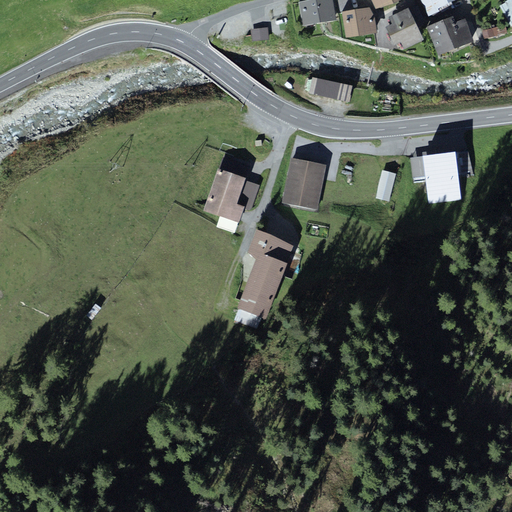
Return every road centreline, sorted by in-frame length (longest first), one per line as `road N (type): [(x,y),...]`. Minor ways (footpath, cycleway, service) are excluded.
road 1 (secondary): [(166,32),(277,105),(317,120),(356,128),(511,111)]
road 2 (secondary): [(0,82),(102,33),(166,32)]
